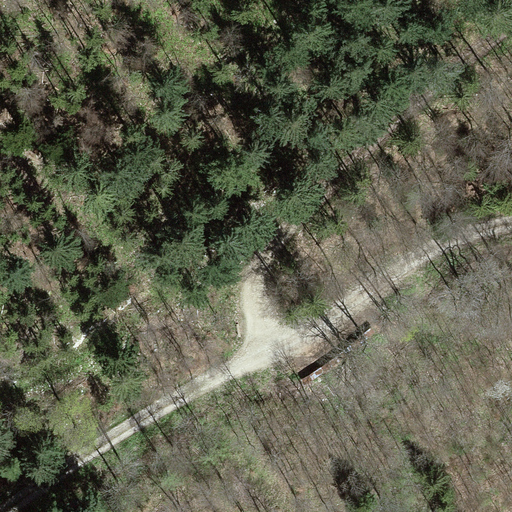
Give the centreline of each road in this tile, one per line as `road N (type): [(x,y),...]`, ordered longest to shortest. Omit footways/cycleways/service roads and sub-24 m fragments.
road 1 (track): [(511,219),(428,247),(317,344),(271,340),(0,511)]
road 2 (track): [(511,21),(447,72),(287,227),(263,263),(261,315),(271,340)]
